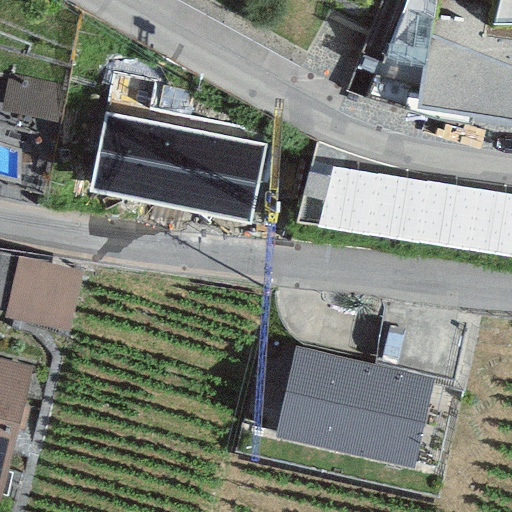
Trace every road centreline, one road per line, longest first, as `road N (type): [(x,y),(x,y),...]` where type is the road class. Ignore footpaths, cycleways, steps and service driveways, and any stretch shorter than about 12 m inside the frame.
road 1 (residential): [(511,285),(0,221)]
road 2 (residential): [(113,0),(338,132),(384,149),(511,168)]
